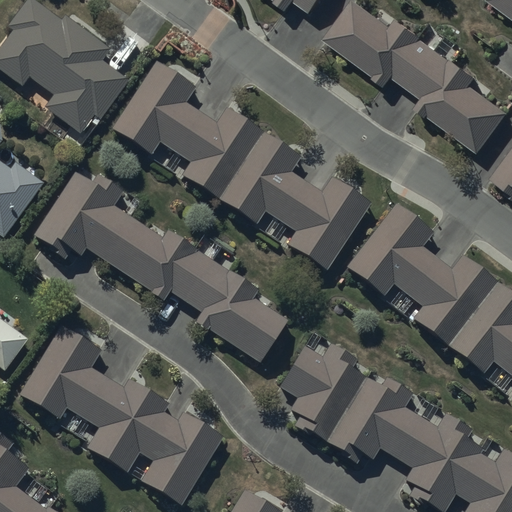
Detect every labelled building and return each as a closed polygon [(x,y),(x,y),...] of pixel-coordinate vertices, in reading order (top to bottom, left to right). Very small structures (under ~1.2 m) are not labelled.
[(267,0),(276,6),(287,18),(295,6),(311,17),(323,0),(267,0)] [(511,0),(492,0),(488,6),(511,24),(511,0)] [(60,26),(29,3),(6,33),(9,36),(0,48),(0,78),(20,93),(27,83),(51,100),(42,112),(79,139),(89,125),(94,130),(127,86),(100,65),(108,54),(64,20),(60,26)] [(353,7),(324,46),(386,92),(392,82),(422,104),(416,111),(430,122),(477,159),(506,117),(469,91),(477,81),(421,42),(397,24),(388,32),(353,7)] [(154,67),(111,135),(254,230),(262,216),(296,236),(286,250),(325,276),(369,208),(331,184),(320,198),(290,179),(299,164),(225,113),(214,127),(186,107),(195,93),(154,67)] [(511,157),(491,187),(511,205),(511,157)] [(42,189),(13,167),(9,174),(0,167),(0,242),(2,244),(42,189)] [(73,178),(32,241),(62,267),(69,259),(80,262),(85,254),(150,297),(163,308),(169,298),(201,319),(195,329),(259,369),(287,325),(250,302),(254,295),(194,254),(166,236),(162,244),(113,211),(123,198),(96,180),(91,189),(73,178)] [(395,209),(346,271),(383,302),(392,290),(422,312),(413,324),(482,379),(492,368),(511,383),(511,400),(511,402),(511,300),(462,261),(450,273),(421,251),(432,238),(395,209)] [(0,375),(3,377),(27,345),(0,324),(0,375)] [(59,332),(18,400),(58,425),(65,414),(98,435),(85,454),(126,478),(138,459),(153,468),(139,488),(181,511),(222,444),(182,418),(177,425),(163,419),(167,409),(129,385),(124,393),(89,372),(99,355),(59,332)] [(299,349),(272,396),(291,407),(285,417),(300,426),(295,434),(350,465),(355,456),(366,461),(373,449),(414,472),(405,488),(414,493),(408,504),(420,511),(448,511),(452,506),(462,511),(511,511),(511,465),(496,457),(491,467),(476,460),(480,456),(463,445),(465,436),(442,422),(435,435),(401,416),(412,397),(380,378),(375,387),(353,375),(360,364),(325,345),(317,359),(299,349)] [(0,434),(0,511),(54,511),(50,509),(47,511),(46,511),(18,492),(33,472),(10,456),(17,446),(0,434)] [(276,511),(245,493),(233,511),(276,511)]
